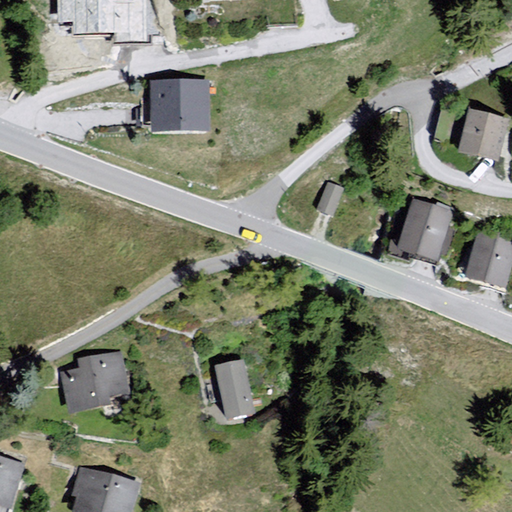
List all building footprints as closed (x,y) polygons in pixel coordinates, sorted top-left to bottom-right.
[(132,37),(131,0),(73,0),(74,38),(132,37)] [(214,137),(211,86),(149,89),(152,141),(214,137)] [(503,168),(511,126),(511,124),(467,114),(457,158),(503,168)] [(443,269),(458,216),(413,203),(398,256),(443,269)] [(510,297),(511,290),(511,240),(473,230),(459,283),(510,297)] [(132,408),(123,357),(77,365),(79,376),(63,379),(70,419),(132,408)] [(262,423),(248,366),(217,374),(231,431),(262,423)] [(0,511),(3,511),(16,511),(28,470),(0,463),(0,511)] [(138,511),(143,487),(79,474),(71,511),(138,511)]
